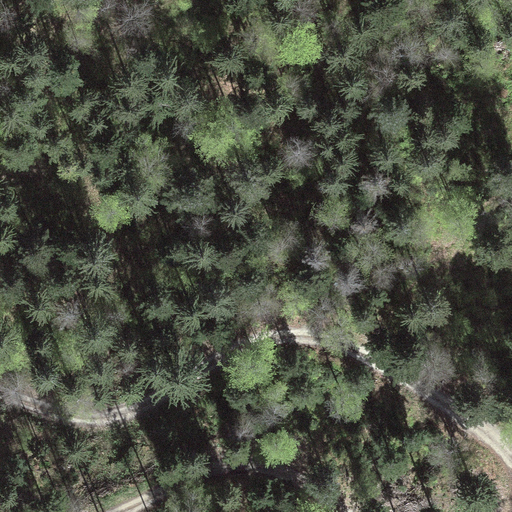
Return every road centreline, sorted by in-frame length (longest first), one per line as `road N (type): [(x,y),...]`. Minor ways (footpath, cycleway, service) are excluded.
road 1 (track): [(511,457),(494,436),(369,360),(296,331),(228,349),(117,418),(85,421),(0,390)]
road 2 (track): [(120,511),(235,465),(264,467),(334,511)]
